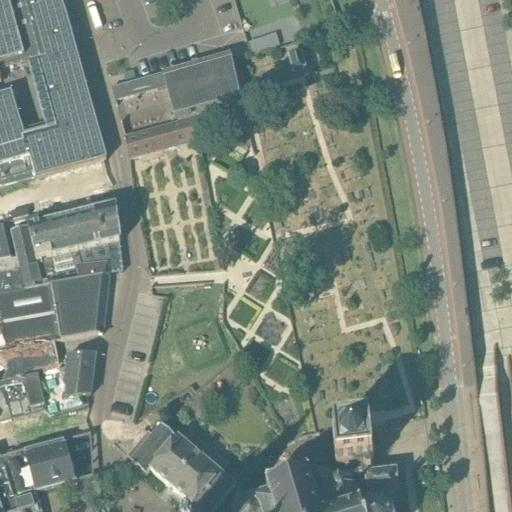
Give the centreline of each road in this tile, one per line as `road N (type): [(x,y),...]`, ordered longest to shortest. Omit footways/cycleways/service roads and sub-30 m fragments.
road 1 (residential): [(126,511),(104,439),(114,348),(134,280),(129,234),(121,176),(69,0)]
road 2 (secondary): [(433,208),(466,511)]
road 3 (unclassified): [(511,212),(470,0)]
road 4 (secondary): [(433,208),(380,0)]
